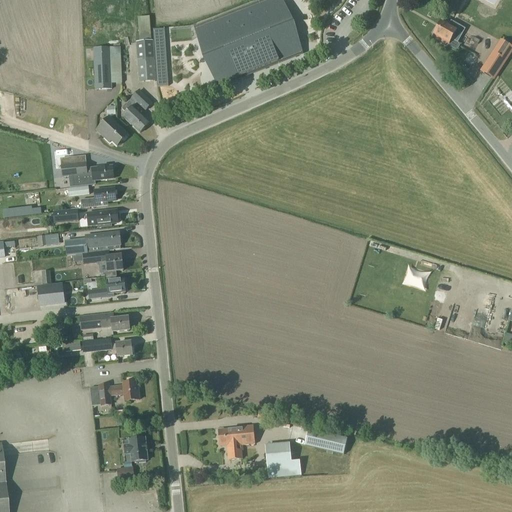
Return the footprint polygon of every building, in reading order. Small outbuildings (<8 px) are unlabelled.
[(300,54),(288,23),(286,23),(277,0),(274,0),(196,31),(217,86),(300,54)] [(136,40),(147,39),(146,18),(135,18),(136,40)] [(435,34),(435,36),(442,40),(442,42),(446,44),(448,43),(449,44),(452,40),(457,43),(464,30),(451,23),(448,28),(441,24),(439,29),(436,29),(434,32),(435,34)] [(168,87),(164,29),(153,30),(157,88),(168,87)] [(156,82),(153,42),(136,43),(138,84),(156,82)] [(511,49),(501,42),(481,73),(493,80),(511,50),(511,49)] [(93,49),(95,91),(113,90),(112,85),(111,48),(93,49)] [(139,92),(123,110),(127,114),(123,118),(140,134),(150,124),(133,108),(137,104),(146,112),(152,105),(139,92)] [(110,118),(100,129),(104,134),(102,136),(110,143),(112,141),(118,147),(128,136),(110,118)] [(87,175),(86,164),(74,165),(73,158),(61,160),(63,177),(87,175)] [(112,167),(92,169),(93,182),(114,180),(112,167)] [(89,187),(68,189),(69,198),(90,196),(89,187)] [(115,190),(95,192),(97,208),(108,207),(107,203),(116,202),(115,190)] [(40,216),(39,211),(31,212),(30,210),(3,213),(3,214),(4,220),(40,216)] [(88,215),(89,228),(118,224),(117,211),(88,215)] [(79,222),(77,212),(64,213),(64,214),(54,215),(55,225),(79,222)] [(51,243),(59,243),(59,234),(50,235),(51,243)] [(121,246),(120,241),(123,240),(122,236),(120,235),(120,234),(92,236),(86,241),(65,243),(67,256),(83,254),(88,254),(109,252),(114,252),(114,251),(120,251),(119,247),(121,246)] [(99,266),(107,265),(108,274),(106,274),(106,279),(118,278),(118,277),(117,277),(117,276),(123,275),(123,272),(122,256),(109,258),(109,252),(88,254),(83,254),(85,265),(98,264),(99,266)] [(50,273),(42,273),(44,287),(51,286),(50,273)] [(124,281),(118,282),(118,278),(106,279),(102,280),(102,283),(107,283),(108,290),(100,291),(101,299),(114,297),(113,295),(126,294),(124,281)] [(81,300),(96,300),(95,279),(80,280),(81,300)] [(63,285),(51,286),(44,287),(38,287),(40,307),(65,304),(63,285)] [(107,315),(81,318),(82,332),(112,329),(112,333),(130,331),(129,326),(132,326),(132,318),(108,321),(107,315)] [(112,340),(85,343),(86,354),(111,352),(112,353),(116,352),(117,358),(133,357),(131,344),(115,345),(115,346),(112,346),(112,340)] [(49,344),(49,356),(62,356),(61,344),(49,344)] [(80,344),(66,345),(66,353),(81,351),(80,344)] [(99,401),(92,402),(92,407),(100,407),(110,406),(109,397),(124,396),(124,403),(140,401),(138,390),(136,390),(136,383),(122,384),(123,387),(109,388),(108,388),(108,386),(98,387),(98,389),(99,401)] [(269,416),(260,414),(259,420),(268,422),(269,416)] [(236,430),(220,431),(221,447),(228,446),(230,461),(243,460),(242,452),(244,452),(243,446),(256,445),(254,427),(235,429),(236,430)] [(309,431),(305,446),(345,456),(348,441),(309,431)] [(145,439),(129,441),(129,446),(124,447),(125,456),(130,455),(131,463),(138,462),(138,464),(145,464),(145,462),(147,461),(146,452),(147,452),(146,446),(145,446),(145,439)] [(289,445),(265,447),(269,479),(301,476),(300,462),(292,463),(289,445)] [(1,472),(19,472),(19,455),(0,455),(1,472)] [(133,478),(132,469),(117,470),(118,479),(133,478)]
